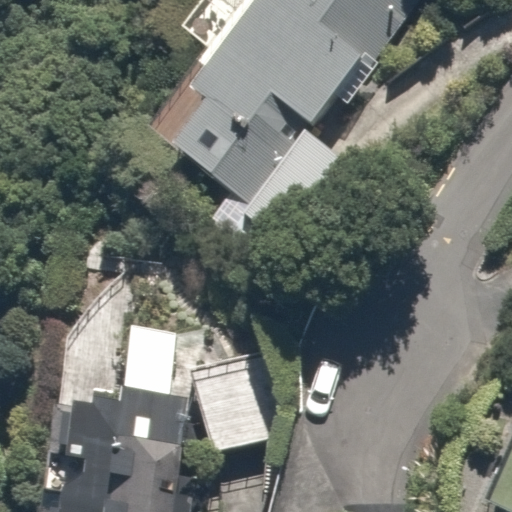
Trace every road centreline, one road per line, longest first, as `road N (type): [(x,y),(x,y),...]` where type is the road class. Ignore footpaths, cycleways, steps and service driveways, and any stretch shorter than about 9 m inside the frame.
road 1 (residential): [(375,332),(511,132)]
road 2 (residential): [(375,332),(408,332),(511,279)]
